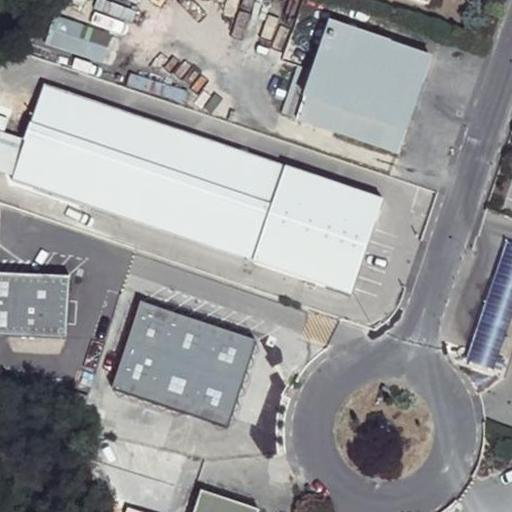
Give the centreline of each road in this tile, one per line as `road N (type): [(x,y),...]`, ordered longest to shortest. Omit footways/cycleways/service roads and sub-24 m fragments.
road 1 (unclassified): [(406,355),(342,375),(316,422),(327,468),(364,497),(421,496),(447,471),(457,436),(433,377)]
road 2 (unknown): [(462,196),(278,111),(180,20)]
road 3 (unclassified): [(511,53),(406,355)]
